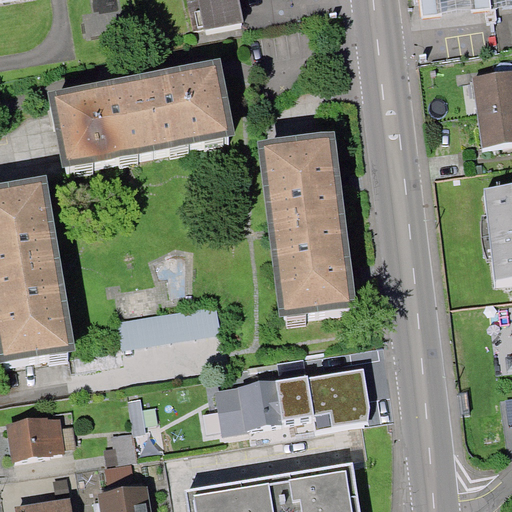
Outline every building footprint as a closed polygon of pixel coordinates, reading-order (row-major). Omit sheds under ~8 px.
[(239,0),(187,0),(194,32),(244,21),(239,0)] [(420,0),(423,17),(492,8),(490,0),(420,0)] [(220,59),(54,90),(55,97),(97,88),(164,75),(215,66),(227,129),(67,160),(61,161),(63,167),(236,134),(220,59)] [(97,88),(55,97),(67,160),(227,129),(215,66),(164,75),(97,88)] [(511,71),(472,77),(478,114),(511,109),(511,71)] [(55,97),(54,90),(47,92),(61,161),(67,160),(55,97)] [(511,109),(478,114),(482,148),(511,143),(511,109)] [(328,137),(336,136),(335,131),(257,141),(258,146),(264,145),(328,137)] [(285,309),(264,145),(258,146),(279,316),(357,307),(336,136),(328,137),(334,186),(345,272),(349,301),(285,309)] [(328,137),(264,145),(285,309),(349,301),(345,272),(334,186),(328,137)] [(0,183),(0,188),(42,182),(48,181),(47,175),(0,183)] [(0,362),(76,350),(48,181),(42,182),(69,344),(4,355),(0,332),(0,362)] [(42,182),(0,188),(0,332),(4,355),(69,344),(42,182)] [(511,184),(484,188),(495,279),(511,276),(511,184)] [(303,360),(278,364),(280,380),(306,376),(303,360)] [(370,408),(363,369),(308,376),(308,375),(306,376),(280,380),(238,386),(239,388),(215,392),(221,438),(246,434),(246,431),(282,425),(281,420),(312,415),(314,431),(368,421),(370,408)] [(140,400),(127,402),(132,434),(133,437),(134,437),(146,435),(145,428),(158,426),(155,408),(142,410),(140,400)] [(48,418),(6,424),(12,462),(65,454),(60,418),(48,420),(48,418)] [(132,434),(113,437),(115,449),(104,450),(107,466),(116,465),(116,466),(138,463),(134,437),(133,437),(132,434)] [(360,511),(353,462),(267,476),(273,511),(360,511)] [(105,469),(109,493),(135,488),(131,465),(105,469)] [(273,511),(267,476),(184,490),(187,511),(273,511)] [(56,500),(70,498),(67,479),(53,481),(56,500)] [(109,493),(99,494),(101,511),(151,511),(147,486),(135,488),(109,493)] [(56,500),(15,506),(15,511),(72,511),(70,498),(56,500)]
